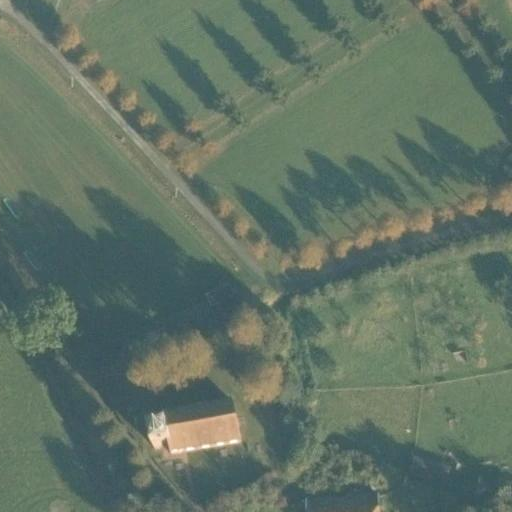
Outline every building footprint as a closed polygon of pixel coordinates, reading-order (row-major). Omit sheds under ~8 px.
[(211,309),(234,299),(229,288),(206,298),(211,309)] [(242,444),(233,403),(164,417),(166,427),(150,429),(154,449),(169,446),(171,456),(242,444)] [(445,486),(449,473),(413,463),(410,476),(445,486)] [(500,482),(480,478),(477,492),(497,497),(500,482)] [(379,511),(379,497),(350,498),(350,500),(306,501),(306,511),(379,511)]
